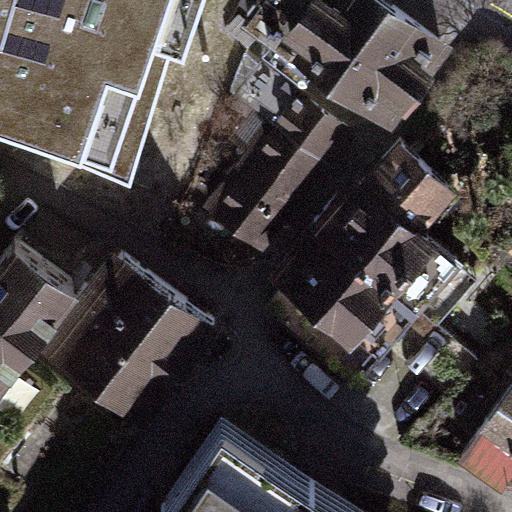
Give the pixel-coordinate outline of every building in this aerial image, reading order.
[(0,0),(0,129),(141,184),(201,0),(0,0)] [(390,112),(453,28),(414,0),(243,0),(241,3),(390,112)] [(240,91),(323,154),(347,122),(244,45),(233,59),(253,74),(240,91)] [(230,137),(189,191),(257,243),(323,154),(240,91),(213,124),(230,137)] [(455,179),(396,126),(353,166),(421,217),(455,179)] [(421,217),(353,166),(308,213),(418,305),(460,255),(421,217)] [(0,254),(0,405),(97,257),(28,212),(0,254)] [(418,305),(308,213),(266,263),(283,277),(262,302),(355,380),(418,305)] [(50,371),(131,427),(213,310),(132,254),(50,371)] [(511,377),(457,454),(501,487),(504,482),(511,485),(511,377)] [(394,511),(221,398),(146,511),(394,511)]
